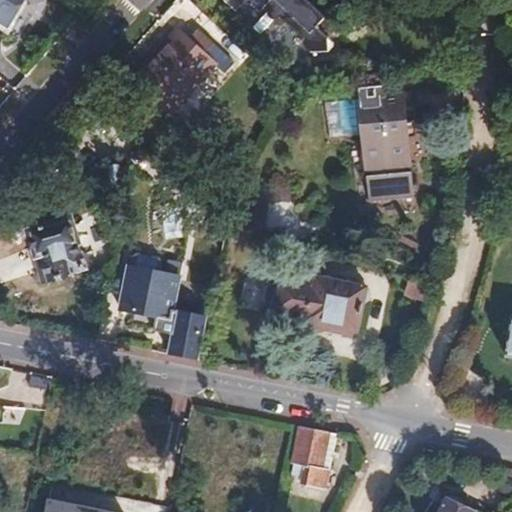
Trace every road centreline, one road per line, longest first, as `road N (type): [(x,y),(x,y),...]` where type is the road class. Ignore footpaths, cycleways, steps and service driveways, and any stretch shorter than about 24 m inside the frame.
road 1 (residential): [(405,426),(464,253),(479,129),(471,0)]
road 2 (residential): [(0,345),(405,426)]
road 3 (residential): [(132,0),(0,144)]
